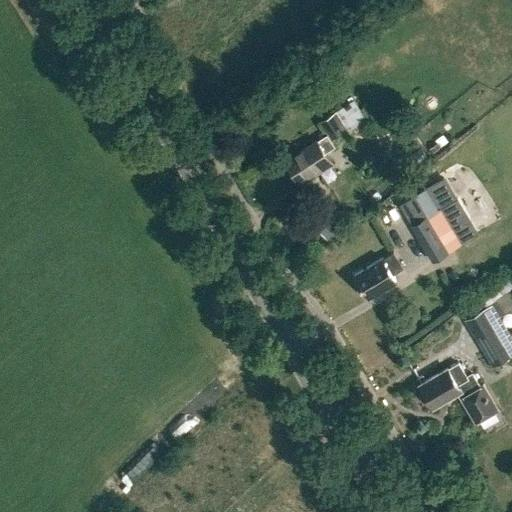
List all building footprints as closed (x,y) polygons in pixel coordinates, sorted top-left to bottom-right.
[(332,138),(346,129),(350,135),(368,123),(352,99),(321,121),(332,138)] [(335,146),(331,139),(327,134),(286,160),(298,180),(314,170),(316,173),(332,163),(325,152),(335,146)] [(429,187),(418,194),(429,214),(440,207),(429,187)] [(432,260),(478,233),(456,198),(440,207),(429,214),(410,225),(432,260)] [(392,274),(402,268),(393,253),(384,258),(354,275),(367,299),(397,282),(392,274)] [(493,366),(511,355),(511,335),(500,315),(506,312),(499,299),(465,319),(493,366)] [(468,377),(459,362),(448,368),(448,366),(418,383),(432,407),(458,393),(475,423),(498,410),(484,384),(481,386),(474,374),(468,377)]
